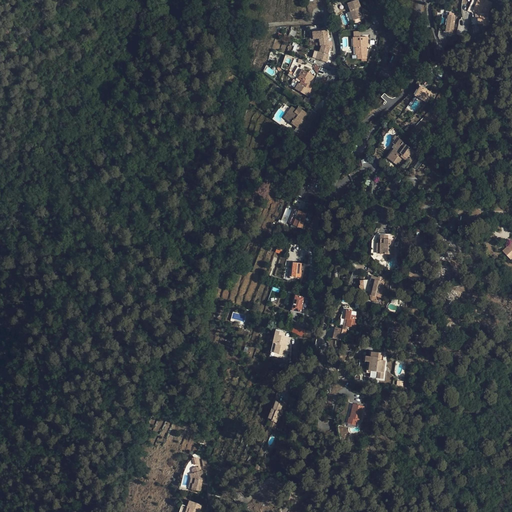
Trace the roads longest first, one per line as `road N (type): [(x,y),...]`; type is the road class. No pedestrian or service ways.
road 1 (residential): [(430,0),(413,79),(332,176),(324,204),(326,283),(313,388),(321,452),(307,511)]
road 2 (unknown): [(374,8),(393,67),(409,51),(430,1)]
